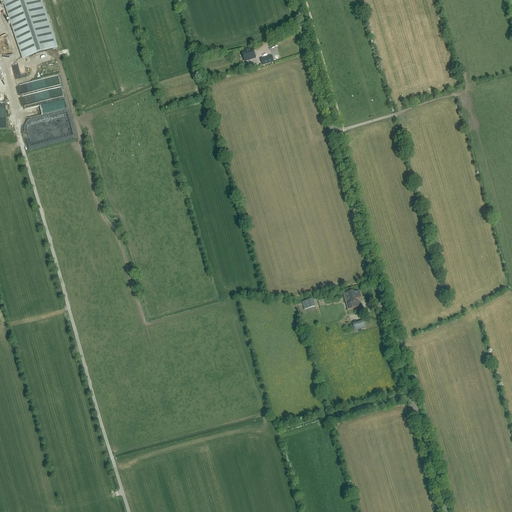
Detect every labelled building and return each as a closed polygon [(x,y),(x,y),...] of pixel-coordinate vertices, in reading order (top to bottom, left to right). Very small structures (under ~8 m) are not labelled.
[(58,48),(42,0),(2,0),(22,60),(58,48)] [(255,58),(254,53),(254,52),(254,51),(253,51),(253,49),(242,52),(244,61),(255,58)] [(269,57),(258,60),(260,67),(271,64),(269,57)] [(353,291),(343,294),(347,310),(351,309),(352,309),(357,307),(359,306),(358,304),(358,301),(356,302),(355,299),(361,297),(359,291),(353,292),(353,291)] [(315,307),(313,299),(302,302),(304,310),(315,307)]
